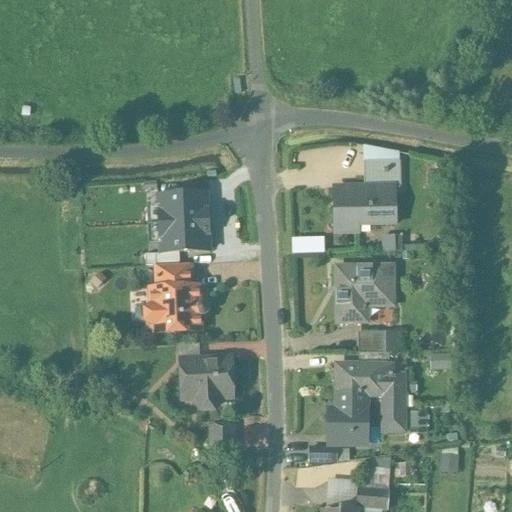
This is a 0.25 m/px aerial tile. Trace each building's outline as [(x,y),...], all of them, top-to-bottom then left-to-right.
[(385,176),(363,177),(364,189),(356,189),(356,192),(335,192),(335,190),(334,190),(335,234),(358,233),(358,227),(395,226),(394,189),(400,189),(399,162),(385,162),(385,176)] [(385,162),(363,163),(363,177),(385,176),(385,162)] [(206,196),(158,198),(159,226),(207,224),(206,196)] [(207,224),(159,226),(160,255),(208,253),(207,224)] [(395,251),(394,235),(381,236),(382,252),(395,251)] [(191,265),(155,267),(156,290),(192,289),(191,265)] [(392,307),(392,268),(336,269),(336,324),(366,324),(366,308),(392,307)] [(99,275),(91,284),(97,289),(105,280),(99,275)] [(156,290),(150,291),(151,306),(144,310),(145,324),(152,327),(152,335),(168,334),(170,336),(179,336),(181,334),(200,333),(199,317),(202,317),(204,317),(206,315),(208,313),(208,311),(208,308),(206,306),(204,305),(201,304),(199,305),(198,289),(192,289),(156,290)] [(385,334),(358,334),(358,355),(384,355),(385,334)] [(199,345),(176,346),(177,364),(180,364),(199,363),(199,345)] [(384,355),(358,355),(358,356),(362,356),(362,367),(389,367),(389,355),(384,355)] [(199,363),(180,364),(182,400),(195,399),(195,405),(203,412),(212,411),(219,404),(219,398),(232,398),(230,362),(199,363)] [(362,367),(336,367),(336,394),(337,394),(337,437),(336,437),(336,438),(367,438),(367,399),(382,399),(390,399),(389,376),(389,367),(362,367)] [(389,376),(390,399),(382,399),(382,434),(405,434),(404,376),(389,376)] [(410,433),(428,433),(427,411),(409,411),(410,433)] [(234,427),(209,429),(211,469),(235,468),(234,427)] [(337,450),(311,449),(311,463),(337,463),(337,450)] [(457,454),(444,454),(445,471),(458,470),(457,454)] [(390,471),(369,469),(367,489),(388,491),(390,471)] [(367,489),(358,489),(356,505),(387,507),(388,491),(367,489)]
